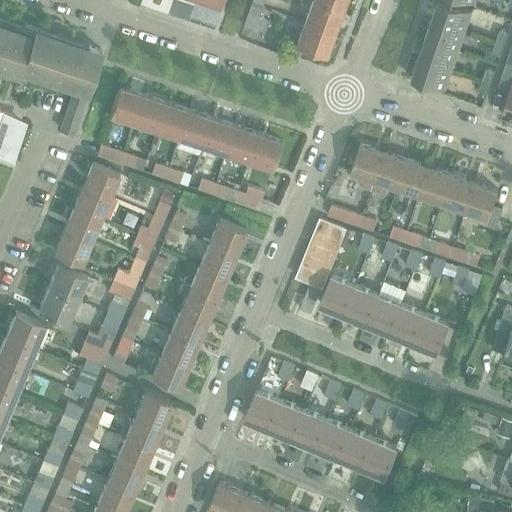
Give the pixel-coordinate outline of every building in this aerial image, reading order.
[(196,0),(196,2),(220,10),(223,0),(196,0)] [(253,0),(244,25),(258,30),(262,18),(258,16),(264,0),(253,0)] [(318,0),(312,0),(305,20),(334,31),(342,9),(318,0)] [(318,0),(342,9),(345,0),(318,0)] [(440,0),(438,0),(432,19),(465,31),(472,11),(440,0)] [(432,19),(425,38),(459,50),(465,31),(432,19)] [(325,54),(334,31),(305,20),(297,44),(325,54)] [(75,87),(64,118),(61,129),(73,133),(101,50),(88,46),(87,50),(36,34),(37,29),(25,25),(21,37),(0,29),(0,69),(21,76),(23,71),(75,87)] [(500,29),(496,41),(504,44),(508,32),(500,29)] [(425,38),(419,58),(452,69),(459,50),(425,38)] [(500,56),(504,44),(496,41),(492,53),(500,56)] [(450,74),(452,69),(419,58),(412,78),(445,89),(450,74)] [(507,62),(498,86),(510,90),(501,114),(511,117),(511,63),(511,64),(507,62)] [(487,68),(483,79),(491,82),(495,71),(487,68)] [(452,69),(450,74),(461,78),(463,73),(452,69)] [(483,79),(479,91),(487,94),(491,82),(483,79)] [(119,85),(110,112),(134,120),(143,93),(119,85)] [(143,93),(134,120),(157,127),(165,101),(143,93)] [(165,101),(157,127),(179,135),(188,108),(165,101)] [(188,108),(179,135),(202,143),(211,116),(188,108)] [(0,155),(0,156),(15,161),(28,123),(13,118),(0,113),(0,155)] [(211,116),(202,143),(225,151),(234,124),(211,116)] [(234,124),(225,151),(248,158),(257,132),(234,124)] [(257,132),(248,158),(272,166),(281,140),(257,132)] [(361,184),(371,187),(383,150),(360,142),(350,169),(364,174),(361,184)] [(96,154),(119,162),(123,151),(100,144),(96,154)] [(383,150),(371,187),(380,190),(383,180),(397,185),(406,158),(383,150)] [(123,151),(119,162),(133,166),(136,156),(123,151)] [(406,158),(397,185),(419,192),(428,166),(406,158)] [(151,173),(166,178),(170,165),(155,161),(151,173)] [(93,162),(83,184),(108,195),(118,172),(93,162)] [(170,165),(166,178),(179,182),(183,170),(179,169),(179,168),(170,165)] [(428,166),(419,192),(442,200),(451,173),(428,166)] [(451,173),(442,200),(465,208),(474,181),(451,173)] [(197,189),(212,193),(216,181),(200,176),(197,189)] [(216,181),(212,193),(234,200),(238,189),(216,181)] [(474,181),(465,208),(488,216),(489,216),(486,224),(496,227),(503,208),(492,204),(497,189),(474,181)] [(83,184),(74,206),(99,217),(108,195),(83,184)] [(238,189),(234,200),(258,208),(264,190),(247,185),(245,191),(238,189)] [(163,191),(153,214),(165,219),(171,204),(169,204),(172,195),(163,191)] [(331,204),(328,214),(358,225),(361,214),(331,204)] [(74,206),(64,228),(90,239),(99,217),(74,206)] [(175,209),(169,224),(181,229),(187,214),(175,209)] [(141,223),(136,233),(155,241),(165,219),(153,214),(147,226),(141,223)] [(361,214),(358,225),(373,230),(376,219),(361,214)] [(321,216),(315,229),(341,239),(346,227),(321,216)] [(219,218),(209,241),(235,252),(245,229),(219,218)] [(175,242),(181,229),(169,224),(163,237),(175,242)] [(393,224),(389,235),(403,240),(407,229),(393,224)] [(80,262),(90,239),(64,228),(54,251),(80,262)] [(315,229),(311,241),(337,251),(341,239),(315,229)] [(407,229),(403,240),(426,248),(430,237),(407,229)] [(370,252),(375,236),(363,232),(358,248),(370,252)] [(138,247),(134,258),(146,263),(155,241),(136,233),(132,244),(138,247)] [(430,237),(426,248),(448,256),(452,244),(430,237)] [(209,241),(199,263),(226,274),(235,252),(209,241)] [(311,241),(306,253),(332,263),(337,251),(311,241)] [(393,260),(399,245),(387,241),(381,256),(393,260)] [(452,244),(448,256),(476,265),(480,254),(452,244)] [(417,268),(419,262),(422,253),(411,249),(406,264),(417,268)] [(306,253),(301,265),(327,275),(332,263),(306,253)] [(156,254),(150,268),(162,273),(168,258),(156,254)] [(435,257),(429,273),(439,276),(440,277),(444,266),(446,261),(435,257)] [(117,266),(112,278),(135,288),(146,263),(134,258),(128,271),(117,266)] [(475,294),(482,273),(446,261),(444,266),(456,270),(453,280),(464,284),(462,290),(475,294)] [(59,263),(49,287),(76,299),(86,275),(59,263)] [(199,263),(190,285),(216,297),(226,274),(199,263)] [(301,265),(296,277),(322,288),(327,275),(301,265)] [(156,287),(162,273),(150,268),(145,282),(156,287)] [(320,303),(344,313),(355,285),(331,275),(320,303)] [(113,293),(106,311),(121,318),(129,299),(130,299),(135,288),(112,278),(107,290),(113,293)] [(184,298),(180,307),(207,319),(216,297),(190,285),(181,282),(175,295),(184,298)] [(310,313),(320,290),(309,285),(300,309),(310,313)] [(355,285),(344,313),(367,322),(378,294),(355,285)] [(49,287),(39,311),(66,322),(76,299),(49,287)] [(139,290),(130,314),(142,319),(142,317),(148,319),(152,309),(147,308),(152,295),(139,290)] [(378,294),(367,322),(389,332),(401,304),(378,294)] [(401,304),(389,332),(412,341),(424,313),(401,304)] [(511,308),(506,306),(492,348),(503,352),(502,357),(511,360),(511,308)] [(180,307),(171,330),(197,341),(207,319),(180,307)] [(88,329),(83,341),(107,351),(121,318),(106,311),(97,333),(88,329)] [(15,312),(6,336),(35,348),(44,324),(15,312)] [(424,313),(412,341),(436,351),(448,323),(424,313)] [(130,314),(122,335),(134,340),(142,319),(130,314)] [(171,330),(161,352),(187,363),(197,341),(171,330)] [(122,335),(113,358),(124,362),(134,340),(122,335)] [(6,336),(0,349),(0,360),(25,371),(35,348),(6,336)] [(87,356),(81,368),(97,375),(107,351),(83,341),(78,352),(87,356)] [(178,386),(187,363),(161,352),(151,375),(178,386)] [(0,360),(0,387),(15,394),(25,371),(0,360)] [(289,380),(295,365),(284,361),(278,375),(289,380)] [(81,368),(72,391),(87,398),(97,375),(81,368)] [(312,389),(318,375),(306,370),(300,385),(312,389)] [(111,391),(117,376),(106,371),(99,386),(111,391)] [(335,399),(341,384),(330,380),(324,394),(335,399)] [(0,387),(0,414),(6,417),(15,394),(0,387)] [(257,389),(246,418),(269,428),(281,399),(257,389)] [(358,408),(364,394),(353,389),(347,404),(358,408)] [(145,390),(135,413),(161,424),(171,401),(145,390)] [(95,395),(86,418),(97,423),(107,400),(95,395)] [(281,399),(269,428),(292,437),(304,409),(281,399)] [(381,418),(387,403),(376,399),(370,413),(381,418)] [(63,411),(62,414),(77,421),(82,409),(67,402),(63,411)] [(404,427),(410,412),(399,408),(393,422),(404,427)] [(304,409),(292,437),(315,447),(327,418),(304,409)] [(135,413),(126,435),(152,446),(161,424),(135,413)] [(62,414),(52,437),(67,444),(77,421),(62,414)] [(511,419),(500,416),(495,432),(509,436),(511,427),(511,419)] [(86,418),(76,440),(88,445),(88,444),(97,448),(99,442),(91,439),(97,423),(86,418)] [(327,418),(315,447),(338,456),(350,427),(327,418)] [(350,427),(338,456),(361,465),(373,437),(350,427)] [(126,435),(116,457),(142,468),(152,446),(126,435)] [(52,437),(42,460),(58,466),(67,444),(52,437)] [(373,437),(361,465),(385,475),(396,446),(373,437)] [(76,440),(67,462),(78,467),(88,445),(76,440)] [(116,457),(107,479),(133,490),(142,468),(116,457)] [(501,477),(504,478),(499,490),(511,494),(511,459),(507,458),(501,477)] [(49,488),(58,466),(42,460),(33,481),(49,488)] [(67,462),(57,484),(69,489),(78,467),(67,462)] [(107,479),(97,501),(121,511),(123,511),(133,490),(107,479)] [(220,481),(209,507),(220,511),(233,511),(243,490),(220,481)] [(57,484),(48,507),(60,511),(73,511),(75,508),(70,506),(73,500),(66,497),(69,489),(57,484)] [(243,490),(233,511),(259,511),(265,500),(243,490)] [(29,492),(23,506),(37,511),(44,498),(29,492)] [(496,511),(492,511),(494,500),(469,496),(466,511),(496,511)] [(265,500),(259,511),(285,511),(287,509),(265,500)] [(121,511),(97,501),(92,511),(121,511)]
